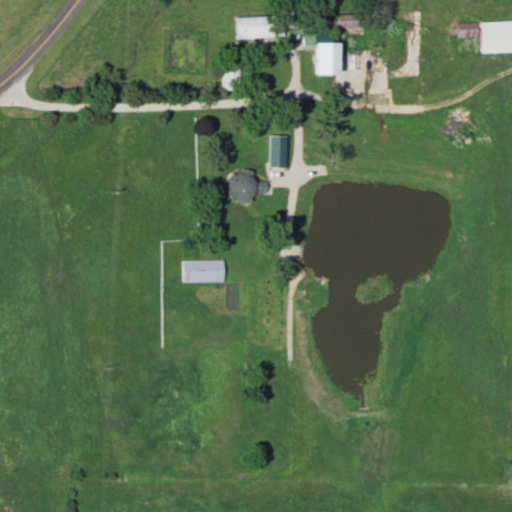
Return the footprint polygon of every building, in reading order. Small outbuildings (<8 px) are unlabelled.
[(283,39),(283,18),(234,19),(234,40),(283,39)] [(479,54),(511,54),(511,23),(480,23),(479,54)] [(340,77),(340,35),(303,35),(302,51),(315,51),(315,77),(340,77)] [(254,175),(233,169),(224,198),(253,208),(261,184),(252,181),(254,175)] [(222,262),(180,262),(180,284),(222,284),(222,262)]
